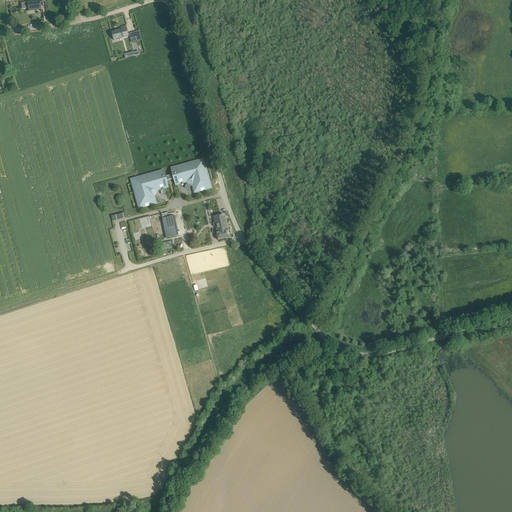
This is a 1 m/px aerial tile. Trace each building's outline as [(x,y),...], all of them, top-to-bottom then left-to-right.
[(29,8),(29,11),(41,9),(40,1),(28,2),(28,3),(26,3),(25,4),(26,8),(27,8),(29,8)] [(121,29),(111,32),(114,40),(129,36),(126,26),(120,27),(121,29)] [(194,189),(195,192),(201,190),(201,191),(205,190),(205,189),(211,188),(203,160),(171,168),(173,174),(165,177),(163,171),(131,180),(139,208),(145,206),(146,207),(150,206),(149,205),(155,203),(155,200),(154,200),(152,196),(156,189),(163,187),(163,188),(168,187),(166,181),(174,179),(176,185),(180,184),(180,183),(187,181),(193,184),(195,188),(194,189)] [(213,223),(214,227),(216,227),(217,232),(218,240),(229,238),(228,230),(227,230),(224,214),(214,217),(215,223),(213,223)] [(162,218),(166,238),(178,236),(174,216),(162,218)]
